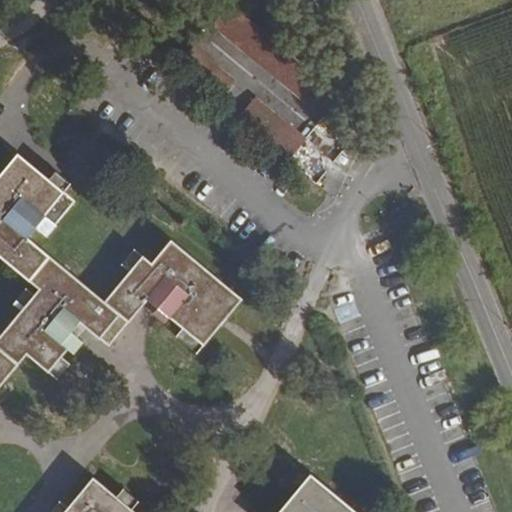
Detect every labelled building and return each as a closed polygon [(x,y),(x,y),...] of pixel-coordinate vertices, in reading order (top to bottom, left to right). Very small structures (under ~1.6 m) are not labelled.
[(231,5),(212,26),(309,112),(328,91),(231,5)] [(194,46),(175,67),(214,102),(233,81),(194,46)] [(253,99),(235,120),(283,164),(302,143),(253,99)] [(0,256),(24,276),(44,253),(28,239),(36,228),(46,238),(56,225),(74,202),(63,192),(48,180),(17,155),(0,175),(0,256)] [(55,173),(48,180),(63,192),(69,185),(55,173)] [(104,303),(128,323),(145,300),(156,309),(152,314),(163,324),(169,317),(183,329),(203,345),(241,299),(170,241),(151,264),(142,257),(129,273),(104,303)] [(134,250),(121,265),(129,273),(142,257),(134,250)] [(128,323),(104,303),(44,253),(24,276),(39,289),(33,297),(21,311),(0,336),(0,344),(20,361),(26,354),(47,372),(60,357),(67,349),(73,354),(83,342),(76,338),(70,333),(79,322),(84,327),(108,347),(128,323)] [(25,290),(14,305),(21,311),(33,297),(25,290)] [(84,327),(79,322),(70,333),(76,338),(84,327)] [(203,345),(183,329),(175,338),(196,354),(203,345)] [(0,385),(20,361),(0,344),(0,385)] [(69,365),(60,357),(47,372),(57,379),(69,365)] [(354,511),(310,475),(279,511),(354,511)] [(132,511),(131,510),(116,498),(92,478),(67,508),(64,511),(132,511)] [(122,490),(116,498),(131,510),(137,502),(122,490)] [(64,511),(67,508),(59,502),(51,511),(64,511)]
